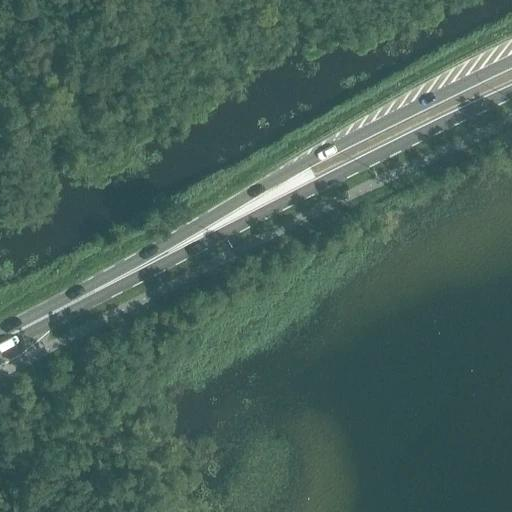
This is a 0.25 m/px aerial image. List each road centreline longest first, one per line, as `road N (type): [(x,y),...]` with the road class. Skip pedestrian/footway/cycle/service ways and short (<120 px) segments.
road 1 (primary): [(511,61),(313,156),(165,254)]
road 2 (primary): [(165,254),(511,94)]
road 3 (primary): [(0,341),(165,254)]
